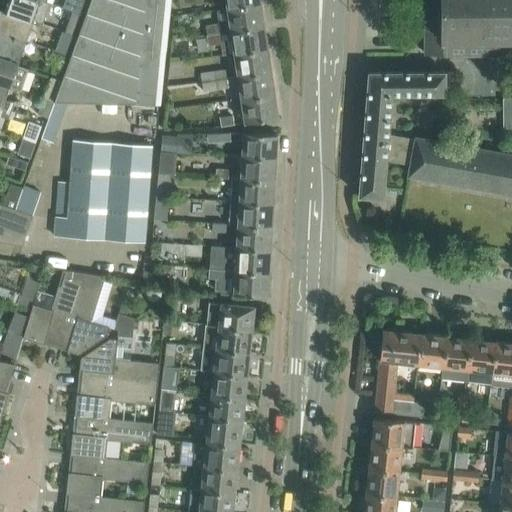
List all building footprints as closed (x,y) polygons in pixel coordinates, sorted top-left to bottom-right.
[(40,0),(3,0),(1,9),(32,20),(41,24),(49,3),(45,2),(40,0)] [(89,0),(61,80),(53,101),(66,101),(155,102),(160,103),(170,0),(89,0)] [(85,0),(64,0),(62,7),(72,10),(72,11),(80,14),(85,0)] [(429,54),(511,52),(511,0),(424,0),(425,28),(425,54),(429,54)] [(263,25),(260,3),(227,8),(231,29),(231,30),(263,25)] [(0,31),(24,40),(32,20),(1,9),(0,10),(0,31)] [(73,34),(80,14),(72,11),(65,31),(73,34)] [(205,24),(207,33),(220,31),(218,22),(205,24)] [(220,31),(207,33),(208,43),(232,39),(234,53),(267,48),(263,25),(231,30),(231,29),(220,31)] [(73,34),(65,31),(61,30),(54,50),(58,51),(66,54),(73,34)] [(0,54),(17,61),(24,40),(0,31),(0,54)] [(270,71),(267,48),(234,53),(238,76),(270,71)] [(59,71),(66,54),(58,51),(50,72),(58,75),(59,71)] [(16,64),(17,61),(0,54),(0,83),(8,86),(19,90),(27,68),(16,64)] [(511,153),(415,136),(414,139),(387,134),(390,92),(444,92),(444,71),(440,71),(440,65),(429,65),(429,73),(368,72),(359,194),(384,196),(386,159),(409,163),(407,175),(511,194),(511,153)] [(225,69),(200,73),(201,81),(227,77),(225,69)] [(273,93),(270,71),(238,76),(241,98),(273,93)] [(53,101),(61,80),(50,76),(42,99),(52,102),(53,101)] [(228,85),(227,77),(201,81),(203,90),(228,85)] [(4,98),(8,86),(0,83),(0,106),(10,110),(13,101),(4,98)] [(277,117),(273,93),(241,98),(245,122),(277,117)] [(47,117),(52,102),(42,99),(37,113),(47,117)] [(46,122),(41,137),(52,142),(66,101),(53,101),(52,102),(47,117),(48,117),(46,122)] [(0,114),(8,117),(10,110),(0,106),(0,114)] [(220,115),(221,124),(234,123),(232,114),(220,115)] [(35,143),(41,125),(28,120),(22,138),(35,143)] [(231,141),(230,132),(211,133),(212,142),(231,141)] [(274,158),(276,134),(243,132),(242,156),(274,158)] [(30,157),(35,143),(22,138),(17,152),(30,157)] [(150,144),(111,141),(71,139),(66,217),(54,216),(53,236),(143,241),(150,144)] [(176,152),(169,151),(160,151),(158,174),(170,174),(170,173),(175,173),(176,152)] [(273,181),(274,158),(242,156),(240,177),(240,179),(273,181)] [(228,170),(215,169),(215,178),(227,179),(228,170)] [(168,197),(170,174),(158,174),(156,196),(168,197)] [(271,203),(273,181),(240,179),(240,177),(231,177),(230,201),(271,203)] [(10,183),(5,197),(17,201),(22,187),(10,183)] [(32,216),(41,192),(24,186),(23,188),(22,187),(17,201),(14,210),(32,216)] [(166,219),(168,197),(156,196),(154,218),(166,219)] [(270,226),(271,203),(230,201),(229,223),(238,224),(270,226)] [(0,242),(21,245),(32,216),(14,210),(2,205),(3,204),(0,203),(0,242)] [(212,222),(212,232),(224,233),(224,222),(212,222)] [(269,249),(270,226),(238,224),(236,247),(269,249)] [(267,272),(269,249),(236,247),(235,260),(209,259),(208,269),(267,272)] [(32,303),(43,266),(40,265),(32,264),(22,294),(13,292),(9,303),(17,306),(30,310),(32,303)] [(61,346),(83,273),(62,269),(50,309),(32,303),(30,310),(23,335),(22,337),(43,343),(44,341),(61,346)] [(266,296),(267,272),(208,269),(208,279),(221,281),(220,293),(266,296)] [(91,320),(104,277),(104,276),(83,273),(61,346),(67,348),(66,350),(78,354),(106,333),(110,326),(91,320)] [(250,329),(253,306),(221,303),(208,302),(206,323),(218,325),(218,326),(250,329)] [(117,329),(134,318),(134,317),(118,312),(113,327),(117,329)] [(132,336),(134,318),(117,329),(117,335),(132,336)] [(164,323),(163,331),(177,332),(178,324),(164,323)] [(206,323),(204,347),(216,349),(248,352),(250,329),(218,326),(218,325),(206,323)] [(0,352),(16,357),(22,337),(23,335),(6,330),(0,350),(0,352)] [(416,363),(419,334),(382,331),(380,359),(398,361),(416,363)] [(441,366),(444,337),(419,334),(416,363),(441,366)] [(465,380),(470,339),(444,337),(441,366),(442,366),(441,377),(465,380)] [(108,338),(80,357),(79,369),(81,370),(81,375),(156,383),(158,362),(114,358),(116,338),(108,338)] [(492,371),(495,342),(470,339),(465,380),(491,382),(492,371)] [(492,371),(491,382),(511,384),(511,343),(495,342),(492,371)] [(163,363),(162,366),(173,367),(173,366),(175,344),(165,343),(163,363)] [(246,375),(248,352),(216,349),(214,371),(246,375)] [(394,398),(398,361),(380,359),(374,411),(411,415),(411,414),(413,400),(394,398)] [(5,392),(14,364),(0,361),(0,417),(8,393),(5,392)] [(160,389),(176,390),(178,366),(173,366),(173,367),(162,366),(160,389)] [(243,398),(246,375),(214,371),(211,394),(243,398)] [(154,405),(156,383),(81,375),(79,394),(76,393),(74,413),(108,417),(110,400),(154,405)] [(173,413),(176,390),(160,389),(157,411),(167,412),(173,413)] [(241,420),(243,398),(211,394),(209,417),(241,420)] [(467,408),(469,395),(459,394),(458,407),(467,408)] [(423,416),(425,401),(413,400),(411,414),(423,416)] [(466,420),(467,408),(458,407),(457,419),(466,420)] [(157,411),(155,433),(165,434),(165,433),(167,412),(157,411)] [(152,422),(108,417),(74,413),(74,415),(77,416),(75,432),(72,433),(70,453),(104,456),(105,439),(149,444),(152,422)] [(502,424),(503,415),(488,414),(487,422),(502,424)] [(238,447),(241,420),(209,417),(206,444),(238,447)] [(412,447),(414,422),(374,417),(371,443),(401,446),(412,447)] [(449,450),(452,425),(444,424),(438,447),(438,449),(449,450)] [(470,436),(471,427),(458,426),(457,435),(470,436)] [(511,456),(511,431),(495,430),(493,454),(504,455),(504,456),(511,456)] [(236,470),(238,447),(206,444),(195,443),(193,466),(204,467),(236,470)] [(398,471),(401,446),(371,443),(369,468),(398,471)] [(164,449),(155,448),(154,448),(153,461),(162,462),(164,449)] [(459,452),(457,465),(480,469),(482,456),(459,452)] [(147,461),(104,456),(70,453),(69,454),(72,455),(70,472),(67,472),(65,492),(99,495),(101,478),(145,483),(147,461)] [(511,480),(511,456),(504,456),(503,468),(492,467),(491,478),(502,479),(511,480)] [(160,484),(162,462),(153,461),(151,484),(158,485),(158,484),(160,484)] [(233,493),(236,470),(204,467),(201,489),(233,493)] [(396,496),(398,471),(369,468),(366,492),(396,496)] [(433,478),(434,469),(422,468),(421,477),(433,478)] [(446,480),(447,470),(434,469),(433,478),(446,480)] [(465,479),(466,470),(453,469),(452,478),(465,479)] [(478,481),(479,471),(466,470),(465,479),(478,481)] [(511,504),(511,480),(502,479),(500,503),(511,504)] [(157,494),(158,485),(151,484),(148,507),(157,508),(159,494),(157,494)] [(231,511),(233,493),(201,489),(198,511),(231,511)] [(141,511),(143,500),(99,495),(65,492),(65,493),(68,494),(66,511),(63,511),(141,511)] [(394,511),(396,496),(366,492),(363,511),(394,511)] [(441,511),(443,501),(423,499),(421,511),(441,511)] [(476,511),(477,502),(453,501),(451,511),(476,511)] [(511,511),(511,504),(500,503),(498,511),(511,511)]
